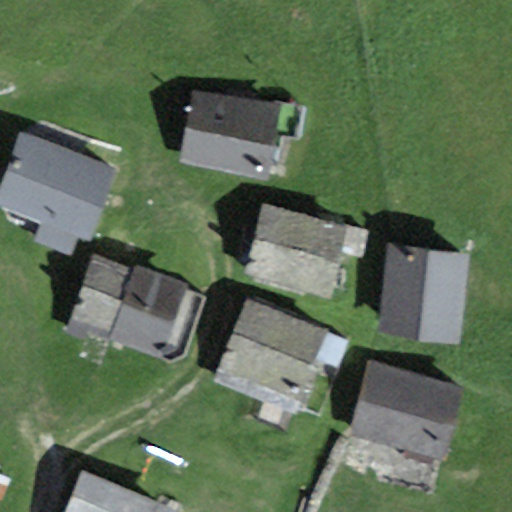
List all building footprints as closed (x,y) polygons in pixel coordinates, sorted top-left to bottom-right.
[(268,111),(189,101),(181,164),(260,173),(268,111)] [(112,163),(21,131),(0,189),(0,199),(87,231),(112,163)] [(263,204),(247,272),(328,291),(343,223),(263,204)] [(458,334),(466,249),(387,241),(378,326),(458,334)] [(180,281),(135,265),(131,277),(96,265),(83,302),(117,314),(114,325),(159,341),(180,281)] [(319,326),(247,298),(216,379),(289,407),(319,326)] [(460,384),(367,361),(349,432),(443,454),(460,384)] [(174,511),(177,505),(80,464),(59,511),(174,511)]
